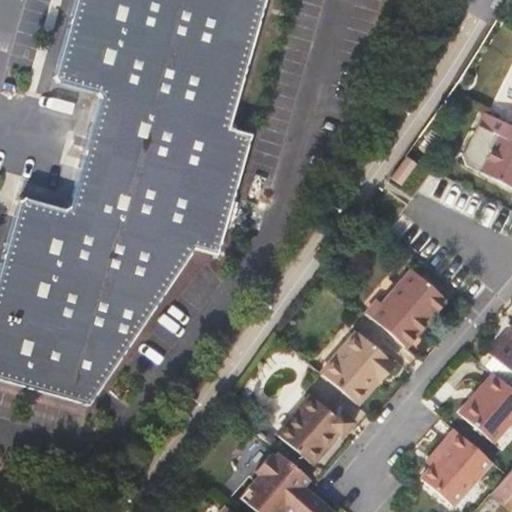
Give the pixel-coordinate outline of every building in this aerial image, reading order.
[(16,198),(0,255),(0,378),(86,403),(192,245),(215,251),(248,130),(226,124),(261,0),(72,0),(52,73),(55,79),(96,90),(98,95),(67,201),(62,206),(21,195),(16,198)] [(511,125),(484,112),(462,155),(465,164),(511,187),(511,125)] [(372,300),(362,313),(400,345),(440,298),(406,269),(377,303),(372,300)] [(511,317),(499,334),(509,342),(511,338),(511,317)] [(356,334),(319,377),(354,407),(374,384),(370,381),(387,361),(356,334)] [(511,338),(509,342),(499,334),(484,351),(489,355),(511,374),(511,338)] [(511,374),(489,355),(481,365),(489,371),(511,391),(511,374)] [(511,391),(489,371),(478,384),(483,388),(459,416),(490,443),(511,418),(511,391)] [(483,388),(478,384),(454,412),(459,416),(483,388)] [(308,398),(272,439),(305,467),(331,437),(336,441),(349,425),(333,411),(329,415),(308,398)] [(423,465),(429,470),(458,437),(452,432),(423,465)] [(490,465),(458,437),(429,470),(419,482),(451,510),(490,465)] [(303,479),(272,451),(267,456),(264,453),(247,472),(252,476),(233,498),(248,511),(274,511),(278,509),(281,511),(326,511),(297,486),(303,479)] [(511,469),(493,492),(511,508),(511,469)]
